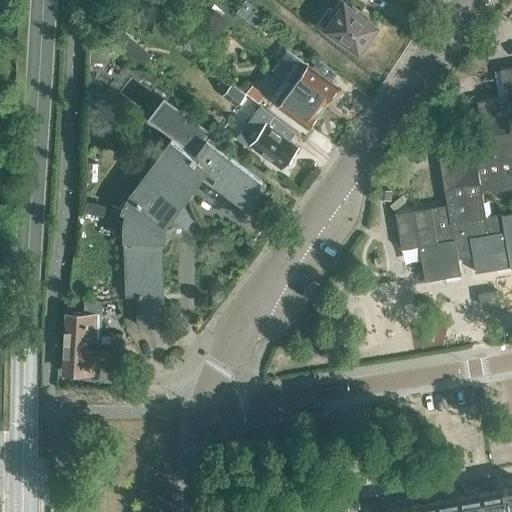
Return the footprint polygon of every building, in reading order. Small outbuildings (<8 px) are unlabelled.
[(330,6),(320,20),(360,49),(362,47),(365,47),(370,40),(369,37),(378,24),(368,17),(369,16),(353,5),(353,6),(344,0),(340,0),(334,9),(330,6)] [(109,41),(142,67),(152,54),(120,28),(109,41)] [(288,50),(274,69),(286,77),(323,104),(329,96),(333,96),(336,91),(335,88),(337,86),(288,50)] [(442,167),(445,186),(481,180),(483,191),(511,186),(511,66),(501,68),(501,69),(506,96),(476,101),(477,102),(478,102),(482,128),(481,128),(482,134),(483,134),(484,145),(460,149),(441,152),(439,152),(442,167)] [(323,104),(286,77),(271,97),(308,124),(309,122),(313,122),(316,118),(315,114),(323,104)] [(265,94),(252,84),(246,91),(259,101),(265,94)] [(236,105),(244,95),(231,85),(223,95),(236,105)] [(267,184),(207,139),(195,154),(194,153),(211,130),(164,96),(147,118),(173,137),(132,191),(130,194),(128,197),(126,201),(124,205),(123,208),(112,204),(111,207),(110,209),(110,212),(109,215),(109,218),(109,220),(125,223),(127,295),(138,294),(139,325),(163,324),(160,238),(172,237),(172,229),(164,229),(164,227),(165,225),(165,223),(166,221),(167,219),(204,170),(249,204),(259,191),(261,192),(267,184)] [(282,165),(296,146),(255,116),(250,123),(253,126),(245,137),(253,143),(253,144),(282,165)] [(396,211),(402,246),(401,246),(401,248),(420,245),(425,279),(460,274),(462,274),(459,257),(474,255),(476,270),(475,270),(475,271),(511,265),(511,266),(511,265),(511,219),(488,223),(483,191),(481,180),(445,186),(444,186),(444,187),(445,187),(448,202),(396,211)] [(481,305),(498,302),(499,302),(498,301),(497,301),(496,291),(497,291),(497,290),(479,292),(481,305)] [(65,337),(65,340),(87,342),(101,342),(104,299),(86,298),(85,312),(66,311),(65,337)] [(111,332),(111,343),(123,344),(123,333),(111,332)] [(85,371),(94,371),(95,350),(87,350),(87,342),(65,340),(63,371),(85,372),(85,371)] [(111,343),(110,354),(122,355),(123,344),(111,343)] [(78,438),(77,457),(90,457),(90,438),(78,438)] [(291,451),(293,465),(306,464),(305,450),(291,451)] [(509,511),(505,487),(483,491),(486,511),(509,511)] [(486,511),(483,491),(460,495),(463,511),(486,511)] [(463,511),(460,495),(438,499),(440,511),(463,511)] [(440,511),(438,499),(415,503),(416,511),(440,511)] [(416,511),(415,503),(392,508),(392,511),(416,511)]
